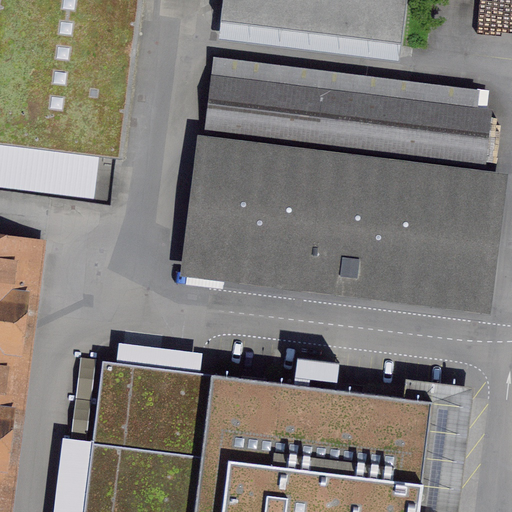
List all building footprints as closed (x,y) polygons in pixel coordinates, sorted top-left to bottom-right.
[(0,137),(118,152),(136,0),(3,0),(0,26),(0,137)] [(223,0),(221,22),(401,44),(406,0),(223,0)] [(207,130),(491,165),(493,150),(485,149),(489,113),(474,111),(477,89),(216,58),(207,130)] [(484,296),(497,191),(204,154),(191,259),(484,296)] [(0,497),(31,246),(0,241),(0,497)] [(300,364),(340,365),(340,346),(301,345),(300,364)] [(418,511),(432,402),(102,362),(84,511),(418,511)]
